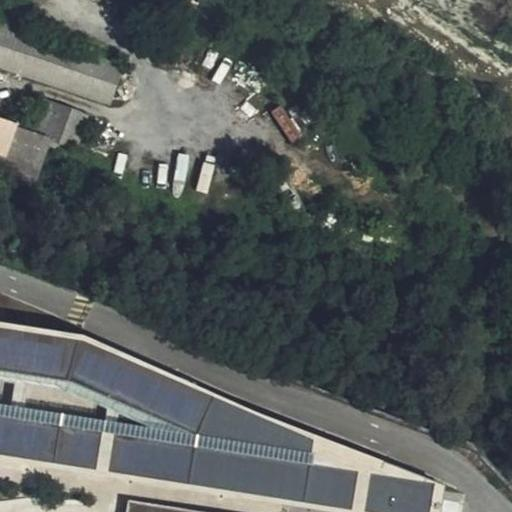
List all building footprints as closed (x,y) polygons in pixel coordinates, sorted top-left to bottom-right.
[(0,19),(0,60),(48,77),(84,92),(99,53),(0,19)] [(99,53),(84,92),(101,98),(115,60),(99,53)] [(0,175),(49,192),(78,111),(48,101),(37,133),(0,119),(0,175)] [(0,452),(385,511),(440,511),(448,473),(89,323),(0,307),(0,452)] [(401,347),(404,324),(383,320),(379,342),(401,347)] [(228,511),(130,498),(127,511),(228,511)]
